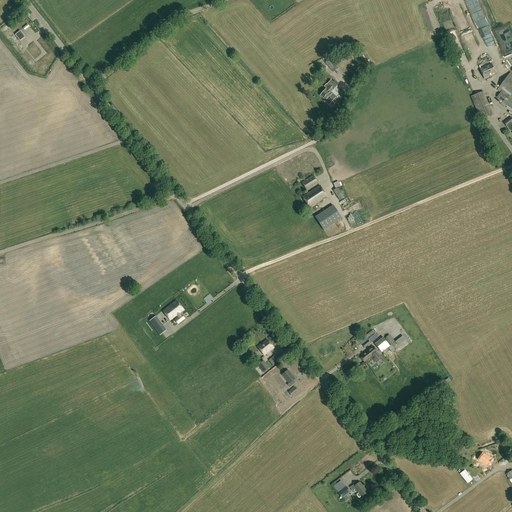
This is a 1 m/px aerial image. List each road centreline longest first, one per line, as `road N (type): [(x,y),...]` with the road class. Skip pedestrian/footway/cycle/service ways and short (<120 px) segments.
road 1 (tertiary): [(423,511),(23,0)]
road 2 (track): [(241,277),(506,168)]
